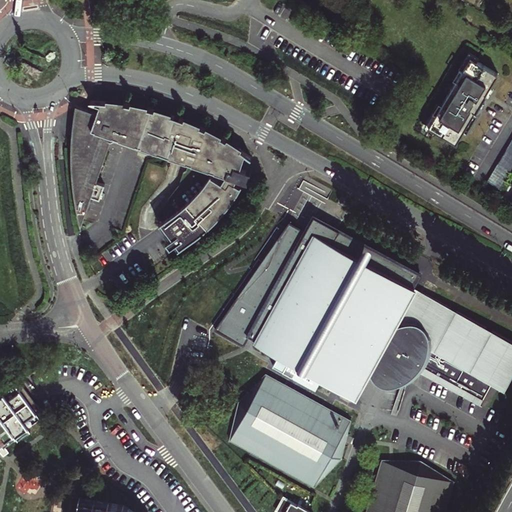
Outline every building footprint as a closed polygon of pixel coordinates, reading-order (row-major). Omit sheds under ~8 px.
[(465,68),(468,70),(476,57),(482,61),(484,58),(475,52),(465,68)] [(439,130),(454,140),(498,71),(482,61),(476,57),(468,70),(461,80),(447,103),(440,113),(432,126),(439,130)] [(465,68),(458,78),(461,80),(468,70),(465,68)] [(444,101),(437,111),(440,113),(447,103),(444,101)] [(104,198),(109,183),(100,180),(114,140),(116,140),(124,136),(125,136),(144,143),(156,110),(145,107),(123,104),(94,102),(106,106),(102,115),(88,110),(80,122),(77,122),(76,138),(77,167),(82,212),(85,224),(95,195),(104,198)] [(79,107),(77,122),(80,122),(88,110),(79,107)] [(156,110),(144,143),(169,152),(173,154),(179,135),(173,133),(179,116),(156,110)] [(427,127),(437,133),(439,130),(432,126),(440,113),(437,111),(427,127)] [(179,135),(173,154),(226,173),(237,177),(245,180),(247,181),(251,169),(241,165),(246,151),(212,131),(199,124),(179,116),(173,133),(179,135)] [(511,146),(489,183),(502,189),(511,173),(511,146)] [(175,241),(178,246),(185,242),(197,234),(209,224),(219,213),(229,202),(240,185),(234,181),(237,177),(226,173),(221,180),(210,173),(197,190),(186,201),(175,210),(160,219),(171,235),(175,241)] [(171,235),(164,240),(168,245),(175,241),(171,235)] [(397,279),(318,235),(311,248),(312,248),(309,253),(305,250),(263,327),(267,329),(265,334),(264,333),(257,346),(349,396),(361,363),(409,367),(419,372),(476,403),(478,399),(481,400),(490,382),(488,381),(491,376),(503,383),(511,366),(511,342),(493,331),(490,336),(484,333),(487,328),(457,312),(454,316),(449,313),(451,309),(428,296),(411,287),(412,285),(406,279),(403,282),(397,279)] [(403,282),(406,279),(412,285),(411,287),(428,296),(432,284),(400,274),(397,279),(403,282)] [(349,396),(355,399),(368,377),(371,383),(374,387),(379,389),(386,390),(393,389),(399,386),(405,383),(411,379),(419,372),(409,367),(361,363),(349,396)] [(286,388),(265,377),(240,404),(231,440),(254,452),(292,473),(314,485),(340,458),(345,436),(349,421),(325,409),(286,388)] [(0,511),(0,452),(2,450),(8,446),(3,440),(15,432),(19,438),(31,429),(27,423),(39,414),(23,393),(11,401),(5,393),(0,396),(0,511)] [(445,511),(451,494),(454,484),(423,464),(403,463),(386,462),(383,471),(370,511),(445,511)] [(283,498),(274,511),(306,511),(307,511),(295,505),(295,507),(289,503),(290,502),(283,498)] [(135,511),(125,506),(82,499),(80,511),(135,511)]
